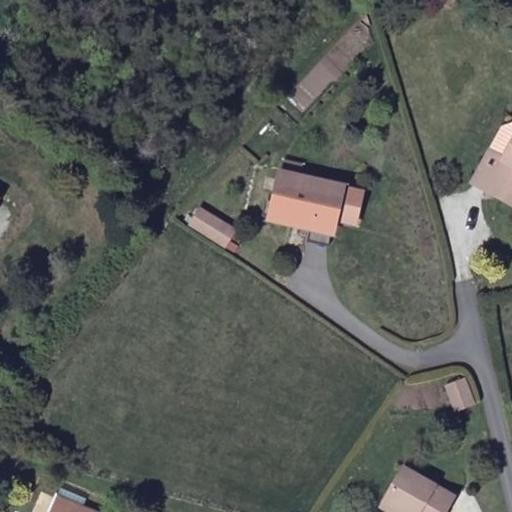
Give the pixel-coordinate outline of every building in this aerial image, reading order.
[(483,151),(488,154),(503,162),(511,144),(511,125),(499,127),(483,151)] [(511,144),(503,162),(488,154),(471,188),(509,209),(511,203),(511,144)] [(317,232),(337,234),(338,228),(359,231),(364,201),(290,191),(287,213),(299,215),(296,234),(316,238),(317,232)] [(192,222),(200,226),(207,212),(198,208),(192,222)] [(207,212),(200,226),(226,241),(234,228),(207,212)] [(334,257),(337,234),(317,232),(316,238),(315,252),(334,257)] [(467,404),(456,375),(437,382),(449,410),(467,404)] [(381,501),(402,511),(439,511),(447,498),(396,470),(381,501)] [(98,511),(62,494),(52,511),(98,511)] [(402,511),(381,501),(378,506),(389,511),(402,511)]
